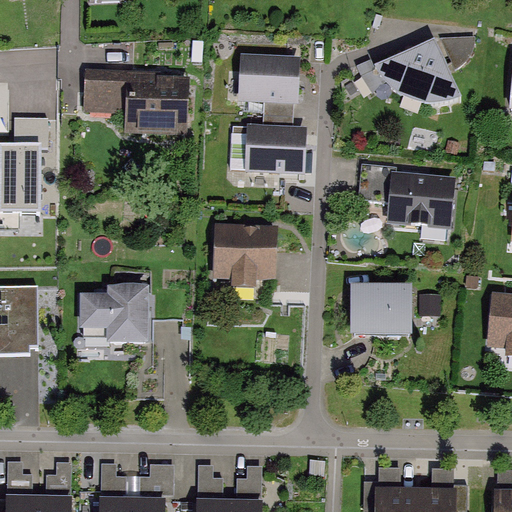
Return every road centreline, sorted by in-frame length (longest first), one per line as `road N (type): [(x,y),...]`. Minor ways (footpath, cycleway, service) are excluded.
road 1 (residential): [(311,444),(323,86)]
road 2 (residential): [(311,444),(0,439)]
road 3 (residential): [(511,446),(337,445)]
